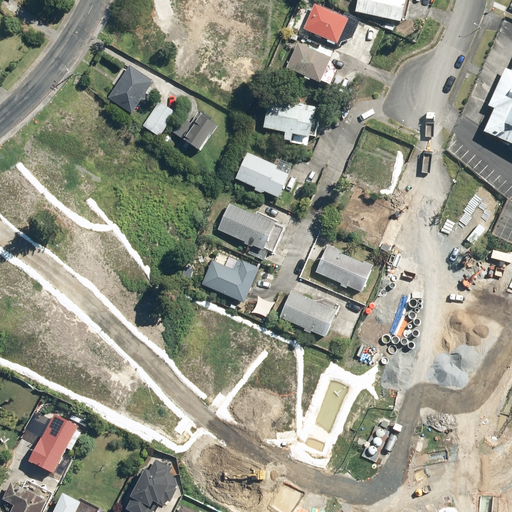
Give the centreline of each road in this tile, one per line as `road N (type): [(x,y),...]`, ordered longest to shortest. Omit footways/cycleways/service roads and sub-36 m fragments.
road 1 (tertiary): [(0,118),(85,25),(97,0)]
road 2 (residential): [(378,511),(414,488),(511,462)]
